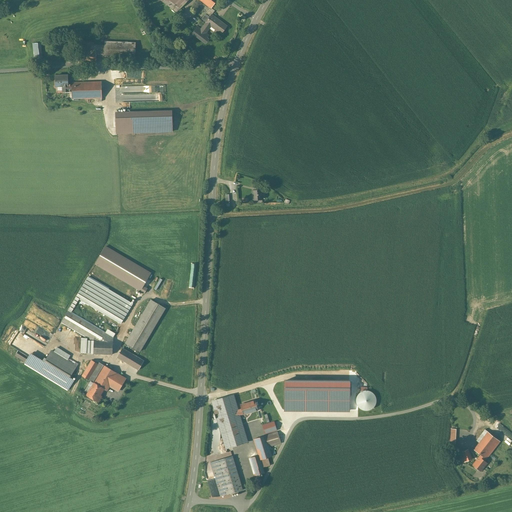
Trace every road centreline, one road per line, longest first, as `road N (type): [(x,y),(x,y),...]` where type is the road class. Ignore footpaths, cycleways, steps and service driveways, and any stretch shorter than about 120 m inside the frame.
road 1 (tertiary): [(266,0),(220,119),(189,499)]
road 2 (track): [(236,62),(0,70)]
road 3 (track): [(452,396),(478,323),(487,309),(511,302)]
